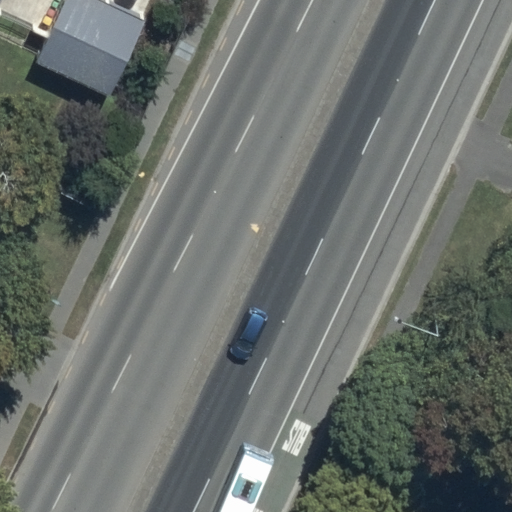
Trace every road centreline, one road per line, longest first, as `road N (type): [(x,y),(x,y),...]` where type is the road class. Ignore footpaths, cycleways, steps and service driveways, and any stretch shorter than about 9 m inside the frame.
road 1 (secondary): [(47,511),(290,0)]
road 2 (secondary): [(433,0),(192,511)]
